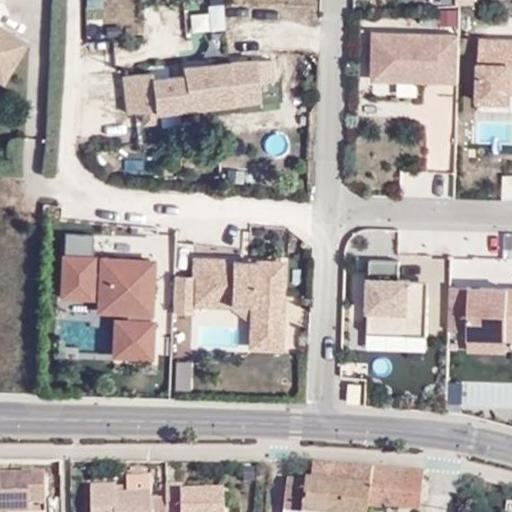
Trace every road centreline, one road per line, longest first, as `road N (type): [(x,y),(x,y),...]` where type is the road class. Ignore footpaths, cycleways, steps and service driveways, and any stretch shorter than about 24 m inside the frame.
road 1 (residential): [(326,215),(108,200),(72,178),(72,0)]
road 2 (residential): [(0,409),(323,423)]
road 3 (residential): [(326,215),(332,0)]
road 4 (residential): [(323,423),(326,215)]
road 5 (residential): [(323,423),(511,449)]
road 6 (residential): [(326,215),(511,218)]
